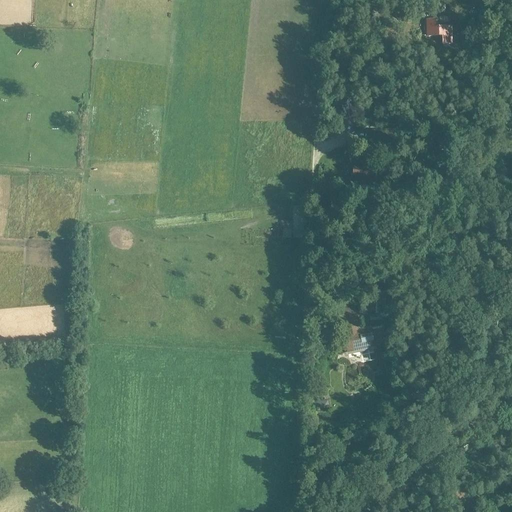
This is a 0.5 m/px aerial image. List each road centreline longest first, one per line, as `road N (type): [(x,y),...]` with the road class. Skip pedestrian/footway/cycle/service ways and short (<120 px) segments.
road 1 (track): [(297,511),(325,0)]
road 2 (unclassified): [(370,511),(511,395)]
